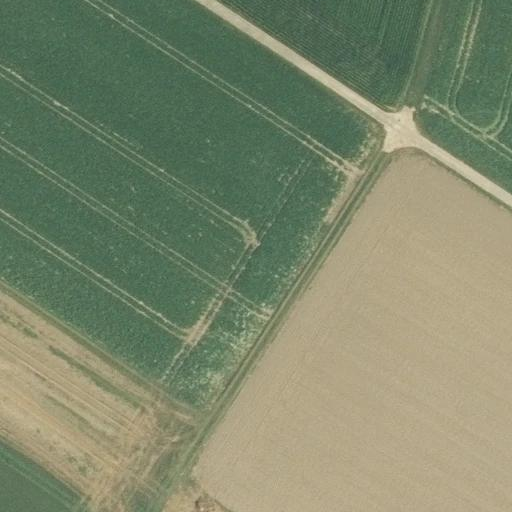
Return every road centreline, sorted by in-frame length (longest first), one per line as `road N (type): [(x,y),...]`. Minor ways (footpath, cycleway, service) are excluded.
road 1 (track): [(162,511),(411,134)]
road 2 (track): [(202,0),(411,134)]
road 3 (track): [(411,134),(423,119),(454,0)]
road 4 (track): [(411,134),(511,201)]
